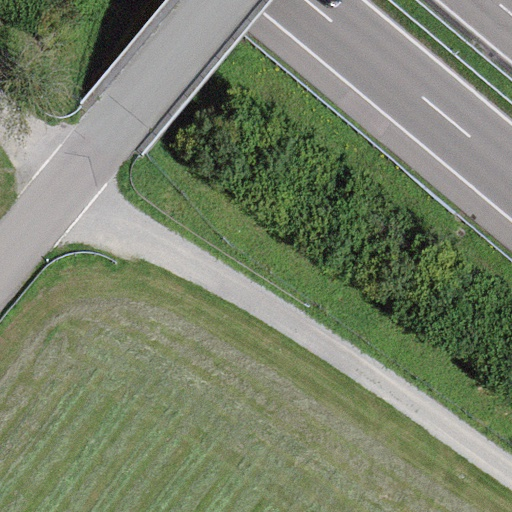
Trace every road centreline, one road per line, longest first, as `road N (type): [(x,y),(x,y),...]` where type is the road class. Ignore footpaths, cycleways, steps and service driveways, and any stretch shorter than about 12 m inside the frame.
road 1 (track): [(511,471),(377,376),(68,187),(0,100)]
road 2 (unclassified): [(0,269),(223,0)]
road 3 (motorway): [(302,0),(511,174)]
